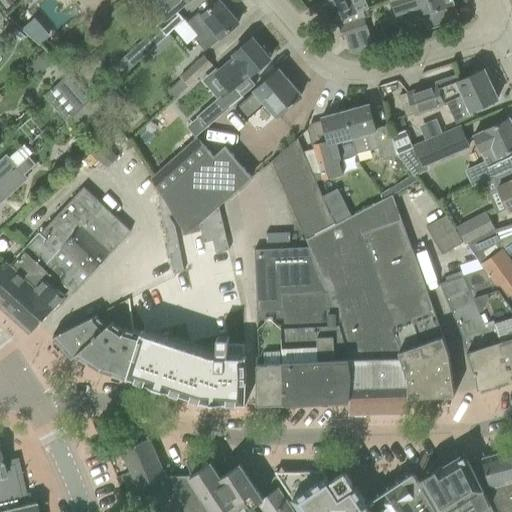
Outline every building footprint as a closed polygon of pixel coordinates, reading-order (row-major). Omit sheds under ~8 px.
[(32,0),(25,0),(23,0),(26,10),(34,7),(32,0)] [(147,0),(164,21),(157,27),(165,37),(183,20),(175,11),(187,1),(188,1),(189,0),(147,0)] [(219,39),(238,23),(219,0),(201,16),(198,12),(186,23),(198,36),(194,39),(205,51),(218,38),(219,39)] [(327,0),(320,3),(330,23),(356,11),(351,0),(327,0)] [(446,7),(453,5),(451,0),(391,0),(396,15),(421,7),(428,30),(450,22),(446,7)] [(364,17),(338,26),(344,41),(346,40),(369,33),(364,17)] [(129,52),(120,60),(129,70),(138,62),(148,52),(165,37),(157,27),(129,52)] [(221,96),(197,116),(206,127),(206,128),(233,105),(242,97),(243,96),(255,85),(250,79),(249,77),(255,72),(270,59),(268,58),(270,56),(271,55),(263,46),(262,46),(260,48),(252,38),(233,54),(236,57),(219,71),(219,72),(233,88),(222,97),(221,96)] [(212,65),(211,64),(203,56),(168,90),(176,98),(187,87),(188,88),(211,67),(212,65)] [(489,75),(486,75),(484,69),(458,81),(456,75),(435,82),(435,84),(399,96),(406,116),(413,114),(414,117),(447,104),(456,124),(474,116),(472,111),(497,99),(490,84),(492,82),(489,75)] [(242,97),(233,105),(246,120),(264,104),(277,118),(295,102),(294,101),(301,95),(279,70),(264,83),(244,100),(242,97)] [(72,117),(93,98),(70,74),(43,96),(66,122),(72,117)] [(81,127),(102,108),(93,98),(72,117),(81,127)] [(388,125),(376,129),(369,104),(345,111),(358,153),(377,148),(381,160),(397,156),(388,125)] [(339,159),(358,153),(345,111),(321,117),(328,141),(312,146),(319,172),(313,174),(316,182),(343,175),(339,159)] [(402,119),(395,121),(399,130),(405,127),(402,119)] [(424,141),(442,133),(436,119),(418,127),(424,141)] [(508,152),(511,150),(511,123),(510,119),(474,135),(488,168),(511,156),(511,155),(510,156),(508,152)] [(470,148),(461,126),(461,125),(442,133),(424,141),(413,146),(423,168),(470,148)] [(226,148),(214,158),(196,137),(150,178),(162,195),(173,213),(187,234),(206,217),(251,177),(226,148)] [(313,174),(305,156),(297,139),(272,161),(309,247),(328,291),(347,346),(352,378),(350,399),(349,413),(409,412),(408,397),(412,397),(411,380),(380,289),(362,232),(401,219),(392,195),(335,224),(316,182),(313,174)] [(0,182),(17,167),(29,157),(20,148),(10,157),(6,154),(0,159),(0,182)] [(17,167),(0,182),(0,202),(27,179),(24,175),(36,164),(29,157),(17,167)] [(511,168),(494,176),(509,212),(511,210),(511,168)] [(413,175),(401,182),(404,187),(416,180),(414,176),(413,175)] [(73,292),(130,231),(84,187),(10,265),(6,261),(0,267),(0,301),(32,331),(64,295),(61,293),(67,287),(73,292)] [(162,195),(158,197),(162,217),(169,215),(173,213),(162,195)] [(344,203),(330,210),(336,222),(350,215),(344,203)] [(219,208),(207,218),(208,223),(214,222),(222,220),(219,208)] [(466,244),(476,239),(494,229),(485,213),(457,228),(466,244)] [(169,216),(162,218),(164,231),(175,229),(175,226),(169,216)] [(441,255),(462,243),(447,216),(426,228),(441,255)] [(207,218),(199,224),(201,233),(210,231),(208,223),(207,218)] [(454,395),(448,350),(401,219),(362,232),(380,289),(411,380),(412,397),(454,395)] [(222,220),(214,222),(216,233),(224,231),(222,220)] [(214,222),(208,223),(210,231),(212,241),(213,245),(219,244),(216,233),(214,222)] [(511,263),(508,257),(511,253),(511,225),(476,239),(466,244),(481,268),(504,299),(511,293),(511,263)] [(175,229),(164,231),(166,239),(177,237),(175,229)] [(210,231),(201,233),(204,243),(212,241),(210,231)] [(224,231),(216,233),(219,244),(227,242),(224,231)] [(177,237),(166,239),(168,248),(179,246),(177,237)] [(219,244),(213,245),(215,253),(229,250),(227,242),(219,244)] [(179,246),(168,248),(169,256),(180,254),(179,246)] [(347,346),(328,291),(309,247),(254,250),(257,311),(279,310),(284,402),(350,399),(352,378),(347,346)] [(180,254),(169,256),(171,265),(182,263),(180,254)] [(182,263),(171,265),(173,273),(184,271),(182,263)] [(511,310),(504,299),(481,268),(463,274),(487,326),(494,323),(511,375),(511,310)] [(494,323),(487,326),(463,274),(441,283),(475,373),(478,389),(480,388),(479,386),(511,375),(494,323)] [(176,282),(128,286),(132,327),(173,323),(174,337),(181,336),(176,282)] [(257,403),(284,402),(279,310),(257,311),(259,356),(257,356),(257,369),(257,403)] [(112,324),(109,327),(97,315),(52,337),(66,351),(73,350),(77,354),(92,364),(98,361),(107,367),(108,372),(127,377),(141,334),(134,331),(112,324)] [(248,357),(244,357),(245,345),(229,345),(229,338),(217,338),(217,356),(212,355),(142,333),(141,334),(127,377),(201,401),(200,401),(246,403),(248,357)] [(165,476),(161,465),(149,438),(121,450),(131,471),(121,475),(130,496),(139,492),(147,511),(204,511),(203,510),(190,476),(165,476)] [(511,511),(511,450),(483,458),(493,499),(499,511),(511,511)] [(493,511),(492,509),(469,461),(465,453),(442,466),(417,480),(435,511),(493,511)] [(9,464),(0,459),(0,509),(23,504),(13,463),(9,464)] [(237,466),(212,465),(211,463),(208,465),(188,464),(188,463),(186,463),(191,476),(190,476),(203,510),(204,511),(253,511),(254,511),(260,507),(257,502),(263,498),(240,464),(237,466)] [(330,483),(322,472),(275,472),(276,472),(275,472),(301,511),(372,511),(367,504),(356,486),(353,488),(351,485),(353,484),(345,472),(332,480),(333,482),(330,483)] [(435,511),(417,480),(417,481),(413,475),(368,504),(367,504),(372,511),(435,511)] [(263,498),(257,502),(260,507),(263,511),(293,511),(289,505),(278,488),(263,498)] [(0,511),(36,511),(34,501),(23,504),(0,509),(0,511)]
